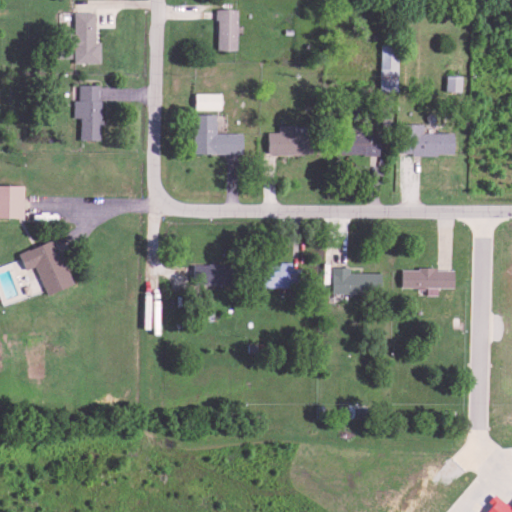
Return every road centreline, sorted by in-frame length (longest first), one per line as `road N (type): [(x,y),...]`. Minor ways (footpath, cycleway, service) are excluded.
road 1 (residential): [(511,210),(164,205)]
road 2 (residential): [(164,205),(149,174),(154,0)]
